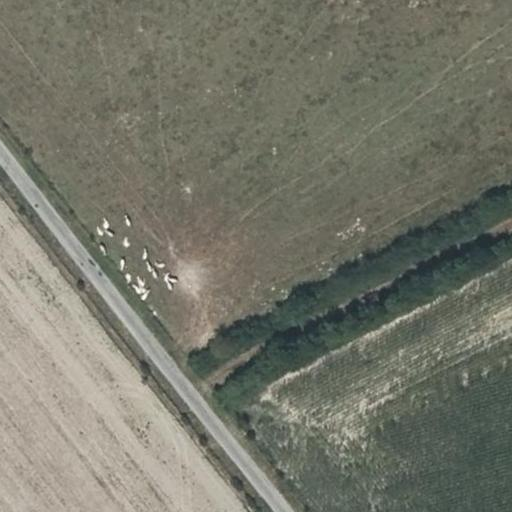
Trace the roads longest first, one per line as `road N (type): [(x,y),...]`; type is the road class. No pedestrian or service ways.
road 1 (unclassified): [(283,511),(0,156)]
road 2 (track): [(196,402),(511,231)]
